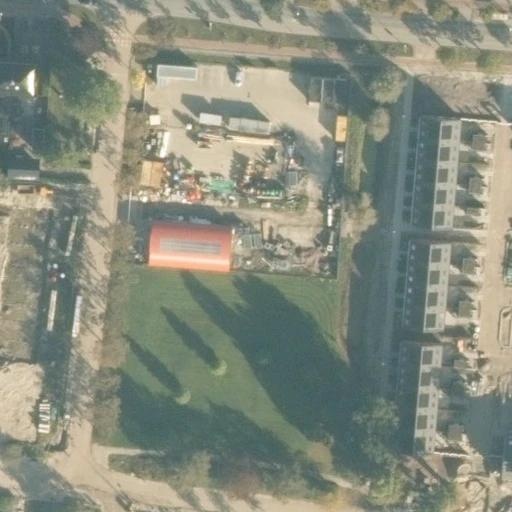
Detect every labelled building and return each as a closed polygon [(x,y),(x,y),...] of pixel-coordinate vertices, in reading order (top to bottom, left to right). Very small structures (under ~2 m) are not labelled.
[(12,116),(14,63),(0,61),(0,94),(3,94),(3,101),(1,101),(0,115),(12,116)] [(14,63),(12,116),(20,117),(21,95),(36,96),(38,64),(14,63)] [(311,77),(309,101),(345,103),(347,79),(311,77)] [(9,116),(0,115),(0,136),(8,137),(9,116)] [(420,115),(418,137),(458,141),(460,118),(420,115)] [(473,134),(472,142),(484,143),(485,135),(473,134)] [(418,137),(417,159),(457,162),(458,141),(418,137)] [(472,142),(471,150),(484,151),(484,143),(472,142)] [(25,164),(26,158),(13,157),(12,178),(37,179),(37,164),(25,164)] [(417,159),(415,180),(455,184),(457,162),(417,159)] [(469,177),(468,185),(481,186),(481,178),(469,177)] [(415,180),(413,202),(453,205),(455,184),(415,180)] [(468,185),(468,193),(480,194),(481,186),(468,185)] [(0,436),(37,441),(47,348),(39,347),(40,333),(51,334),(54,307),(43,306),(47,276),(58,277),(61,250),(51,249),(54,219),(65,220),(67,205),(9,199),(0,276),(0,371),(8,373),(4,400),(0,399),(0,436)] [(413,202),(411,225),(452,227),(453,205),(413,202)] [(467,206),(466,215),(478,216),(479,207),(467,206)] [(152,220),(149,265),(229,271),(232,225),(152,220)] [(410,238),(408,261),(448,264),(450,242),(410,238)] [(462,257),(462,265),(474,266),(475,258),(462,257)] [(408,261),(406,282),(446,286),(448,264),(408,261)] [(462,265),(461,273),(473,274),(474,266),(462,265)] [(406,282),(404,304),(445,307),(446,286),(406,282)] [(459,300),(458,308),(470,309),(471,301),(459,300)] [(404,304),(403,326),(443,329),(445,307),(404,304)] [(458,308),(457,316),(470,317),(470,309),(458,308)] [(401,340),(400,363),(440,366),(441,343),(401,340)] [(454,359),(453,367),(465,368),(466,360),(454,359)] [(400,363),(399,385),(438,387),(440,366),(400,363)] [(452,381),(452,389),(464,390),(464,382),(452,381)] [(399,385),(397,406),(436,409),(438,387),(399,385)] [(452,389),(451,397),(463,398),(464,390),(452,389)] [(397,406),(396,428),(434,430),(436,409),(397,406)] [(449,424),(448,432),(460,433),(461,425),(449,424)] [(396,428),(394,450),(433,453),(434,430),(396,428)] [(448,432),(447,440),(460,441),(460,433),(448,432)] [(511,436),(504,436),(501,476),(511,477),(511,436)]
